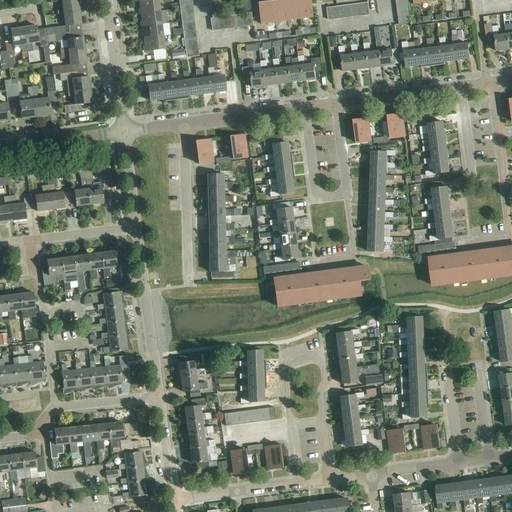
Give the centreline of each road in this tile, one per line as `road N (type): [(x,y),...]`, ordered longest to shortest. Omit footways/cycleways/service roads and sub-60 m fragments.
road 1 (residential): [(294,464),(283,366),(319,356),(327,479)]
road 2 (residential): [(462,243),(510,237),(493,84)]
road 3 (residential): [(162,397),(54,406),(30,435),(0,439)]
road 4 (residential): [(162,397),(138,228)]
road 5 (residential): [(457,463),(439,308)]
road 6 (residential): [(189,277),(186,124)]
road 7 (residential): [(177,498),(327,479)]
road 8 (residential): [(138,228),(0,246)]
road 9 (unknown): [(188,231),(164,234),(152,161),(186,151)]
road 10 (residential): [(124,132),(108,0)]
road 11 (residential): [(348,194),(313,199),(304,108)]
road 12 (residential): [(0,148),(124,132)]
road 13 (residential): [(340,104),(461,88)]
